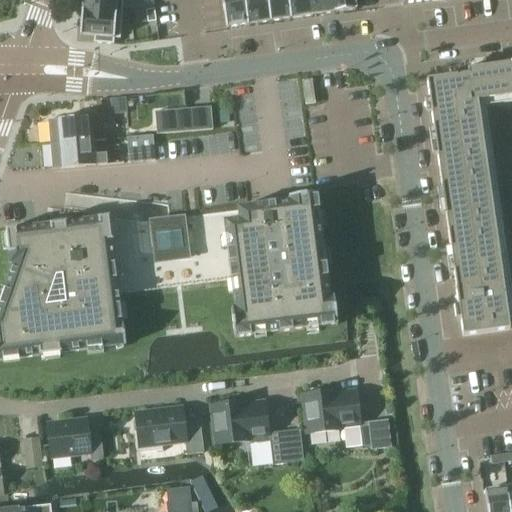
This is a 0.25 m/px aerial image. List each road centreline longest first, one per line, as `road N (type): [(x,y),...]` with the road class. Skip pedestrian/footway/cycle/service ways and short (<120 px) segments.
road 1 (residential): [(380,58),(395,92),(453,511)]
road 2 (residential): [(365,369),(30,411),(0,407)]
road 3 (residential): [(138,83),(360,54),(380,58)]
road 4 (residential): [(380,58),(398,47),(511,30)]
road 5 (residential): [(13,83),(138,83)]
